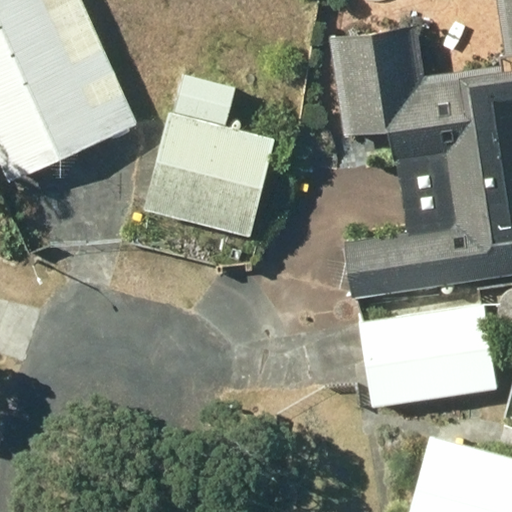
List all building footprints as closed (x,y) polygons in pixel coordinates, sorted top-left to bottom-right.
[(82,0),(0,0),(0,158),(8,176),(136,116),(82,0)] [(511,47),(511,57),(420,72),(412,21),(329,33),(344,128),(390,121),(407,227),(342,237),(351,291),(511,266),(511,0),(497,0),(505,48),(511,47)] [(167,105),(142,203),(248,230),(273,132),(167,105)] [(483,298),(358,317),(371,403),(497,383),(483,298)] [(511,511),(511,451),(429,430),(407,511),(511,511)]
